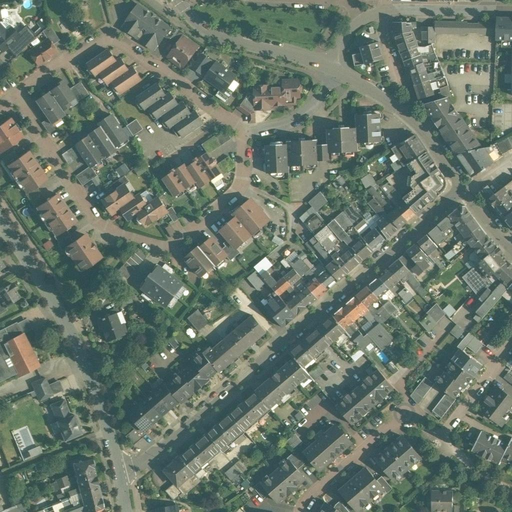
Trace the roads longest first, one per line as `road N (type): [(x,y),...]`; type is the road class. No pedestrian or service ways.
road 1 (residential): [(241,136),(241,183),(176,244),(161,246),(94,218),(11,98),(109,35),(227,119)]
road 2 (residential): [(121,481),(464,188)]
road 3 (tertiary): [(121,481),(97,393),(48,293),(0,220)]
road 4 (residential): [(464,188),(423,130),(333,66)]
road 5 (residential): [(333,66),(206,30),(177,0)]
road 6 (residential): [(404,414),(301,511)]
road 7 (unknown): [(404,414),(392,389),(396,379),(467,311)]
road 8 (residential): [(241,136),(305,113),(333,66)]
